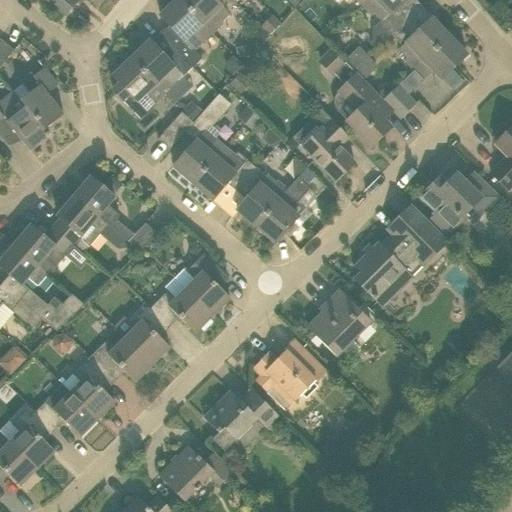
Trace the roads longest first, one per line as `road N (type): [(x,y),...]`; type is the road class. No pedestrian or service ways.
road 1 (residential): [(277,292),(511,57)]
road 2 (residential): [(56,511),(277,292)]
road 3 (residential): [(277,292),(97,137)]
road 4 (residential): [(97,137),(0,215)]
